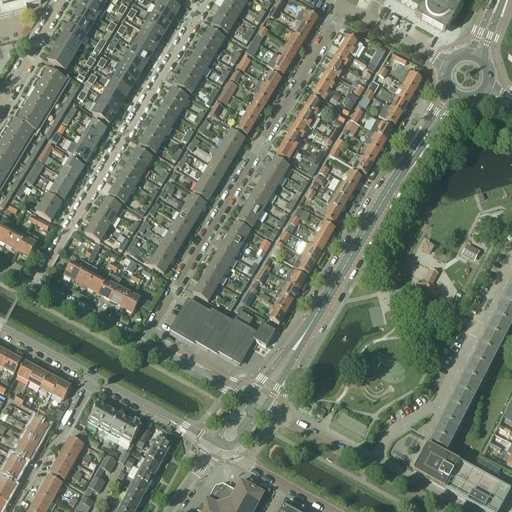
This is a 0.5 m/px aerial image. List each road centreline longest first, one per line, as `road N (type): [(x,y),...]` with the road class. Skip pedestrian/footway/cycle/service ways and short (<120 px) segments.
road 1 (residential): [(140,345),(344,6)]
road 2 (residential): [(203,0),(34,288)]
road 3 (tertiary): [(308,328),(452,94)]
road 4 (residential): [(511,256),(436,403),(388,432),(369,467)]
road 5 (residential): [(8,511),(93,379)]
road 6 (tertiary): [(93,379),(214,443)]
road 7 (residential): [(62,0),(0,106)]
road 8 (tertiary): [(140,345),(34,288)]
